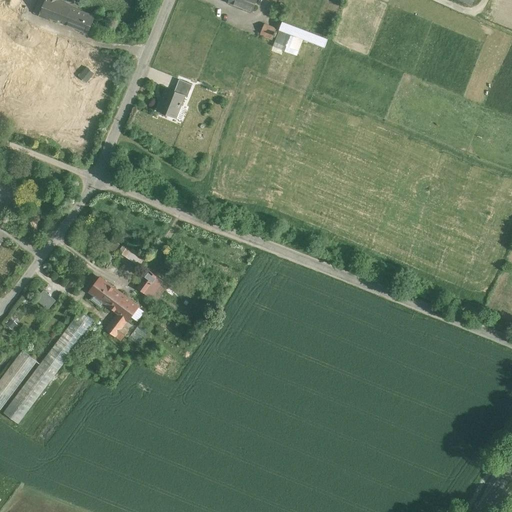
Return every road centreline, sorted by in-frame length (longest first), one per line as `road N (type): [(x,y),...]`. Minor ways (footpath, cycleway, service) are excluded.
road 1 (unclassified): [(511,344),(98,181)]
road 2 (residential): [(98,181),(169,0)]
road 3 (residential): [(0,311),(98,181)]
road 4 (track): [(118,132),(251,204)]
